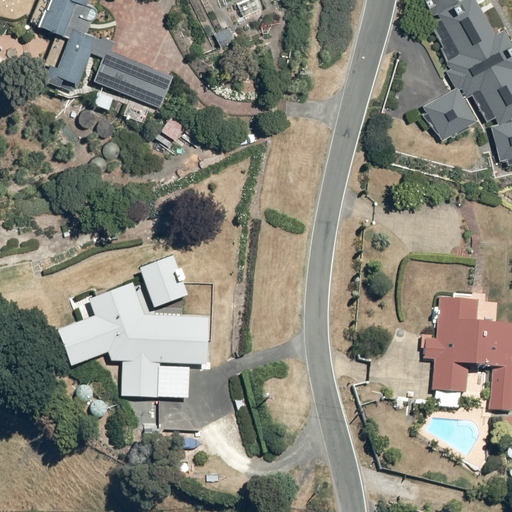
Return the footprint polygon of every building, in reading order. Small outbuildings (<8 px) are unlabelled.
[(56,0),(46,21),(70,33),(49,76),(86,94),(96,74),(162,106),(177,75),(116,45),(120,37),(95,25),(105,5),(95,0),(56,0)] [(451,0),(424,0),(436,22),(425,28),(446,67),(438,71),(446,86),(415,101),(434,138),(470,117),(459,99),(468,95),(487,128),(479,132),(498,167),(511,158),(511,86),(465,0),(451,0)] [(213,46),(236,36),(229,19),(205,29),(213,46)] [(176,269),(172,255),(141,265),(155,307),(187,296),(183,283),(196,279),(191,264),(176,269)] [(211,362),(211,317),(154,314),(137,284),(95,300),(103,322),(92,326),(102,353),(114,349),(127,363),(127,395),(161,394),(161,362),(211,362)] [(473,299),(435,297),(432,341),(417,340),(416,358),(430,359),(428,391),(460,393),(462,363),(487,365),(484,410),(505,411),(508,367),(511,367),(511,351),(509,352),(511,325),(471,322),(473,299)]
